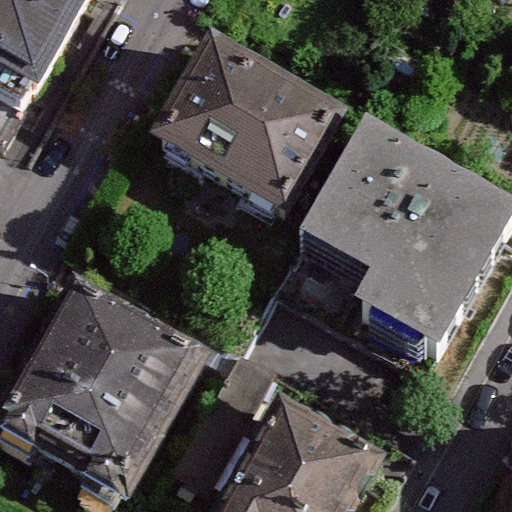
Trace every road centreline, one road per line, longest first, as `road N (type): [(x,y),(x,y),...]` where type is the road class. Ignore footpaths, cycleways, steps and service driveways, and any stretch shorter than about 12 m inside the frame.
road 1 (residential): [(166,0),(0,307)]
road 2 (residential): [(511,404),(447,511)]
